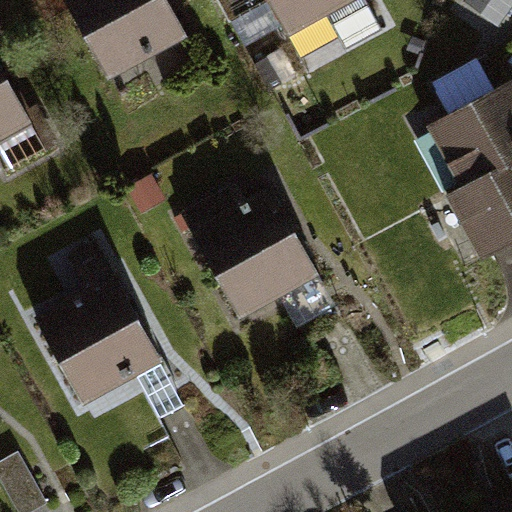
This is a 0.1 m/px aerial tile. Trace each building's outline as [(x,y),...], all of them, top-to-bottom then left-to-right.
[(172,0),(79,0),(112,67),(187,30),(172,0)] [(279,0),(292,26),(345,0),(279,0)] [(511,7),(511,0),(469,0),(502,22),(511,7)] [(431,122),(465,183),(511,157),(511,77),(511,75),(499,82),(486,59),(441,84),(455,109),(431,122)] [(0,69),(0,140),(28,126),(0,69)] [(511,246),(511,157),(465,183),(446,194),(484,262),(511,246)] [(237,182),(183,212),(243,320),(324,275),(275,188),(249,202),(237,182)] [(88,284),(41,309),(93,403),(136,379),(159,420),(188,403),(100,243),(73,257),(88,284)] [(0,461),(0,476),(20,511),(29,511),(50,500),(21,449),(0,461)] [(511,511),(511,488),(465,511),(511,511)]
